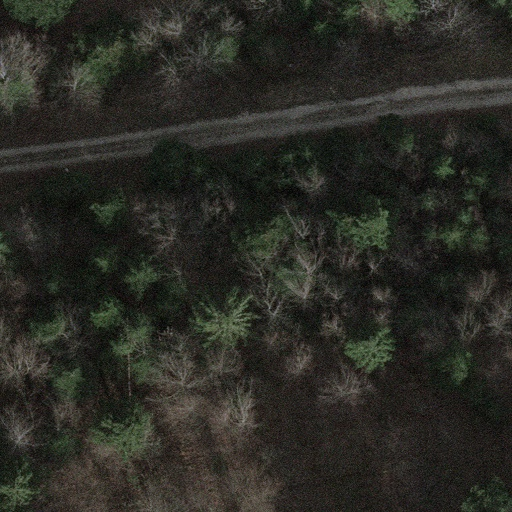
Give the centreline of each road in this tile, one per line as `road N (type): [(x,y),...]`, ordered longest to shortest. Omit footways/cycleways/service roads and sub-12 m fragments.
road 1 (track): [(511,90),(297,113),(0,168)]
road 2 (track): [(0,54),(123,0)]
